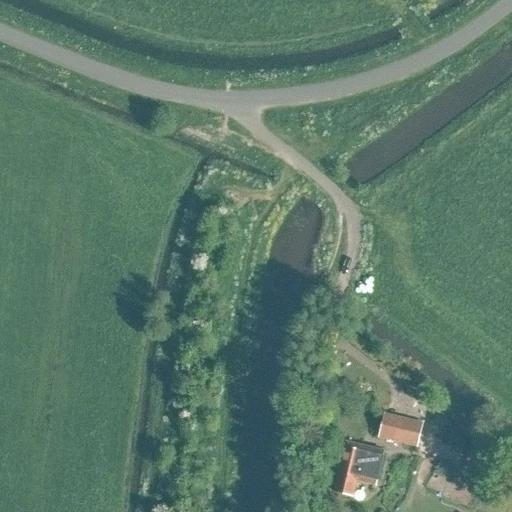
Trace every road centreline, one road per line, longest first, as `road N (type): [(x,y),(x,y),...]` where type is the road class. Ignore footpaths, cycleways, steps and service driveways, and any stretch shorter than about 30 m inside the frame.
road 1 (unclassified): [(234,101),(368,80),(454,40),(509,0)]
road 2 (residential): [(234,101),(353,218),(353,249),(323,333)]
road 3 (unclassified): [(0,32),(97,72),(234,101)]
